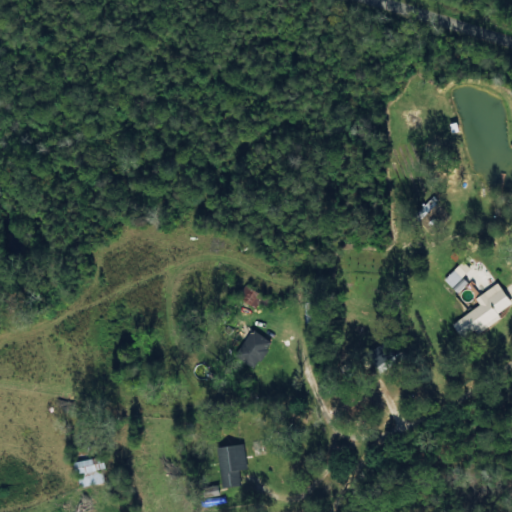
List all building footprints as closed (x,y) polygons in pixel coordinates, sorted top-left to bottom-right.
[(467,282),(462,276),(470,268),(463,260),(443,278),(456,292),(467,282)] [(451,323),(462,340),(500,317),(497,312),(511,303),(498,282),(474,297),(479,305),(451,323)] [(272,345),(258,332),(233,358),(247,371),(272,345)] [(246,467),(242,442),(216,446),(222,487),(240,484),(238,469),(246,467)] [(105,483),(103,456),(75,459),(78,485),(105,483)]
